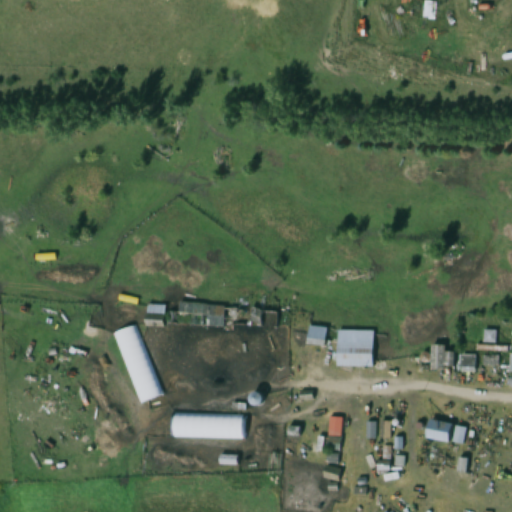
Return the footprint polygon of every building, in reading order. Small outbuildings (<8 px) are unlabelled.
[(487,57),(476,52),(467,68),(479,74),(487,57)] [(139,403),(162,395),(139,324),(115,331),(139,403)] [(334,366),(373,367),(375,330),(306,328),(305,345),(335,347),(334,366)] [(496,330),(484,330),(484,342),(496,342),(496,330)] [(443,345),(429,345),(429,367),(454,367),(454,355),(443,355),(443,345)] [(475,356),(461,353),(459,366),(473,368),(475,356)] [(243,438),(243,414),(171,414),(171,438),(243,438)] [(421,438),(450,443),(453,424),(425,419),(421,438)]
